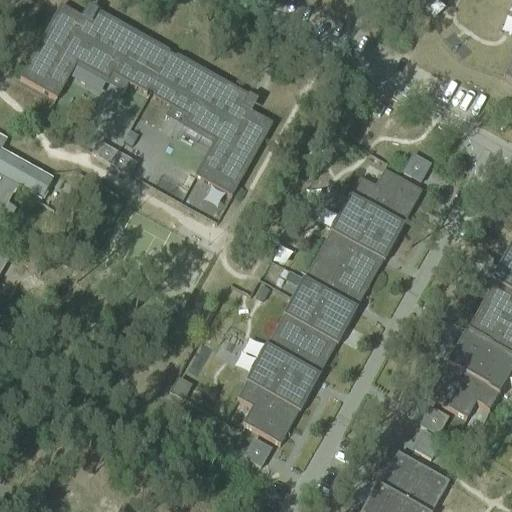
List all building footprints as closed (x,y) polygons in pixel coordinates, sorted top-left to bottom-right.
[(155,96),(153,99),(189,119),(185,126),(216,142),(196,178),(233,198),(272,128),(240,111),(247,99),(175,59),(174,61),(168,57),(169,56),(96,14),(89,26),(60,9),(19,83),(56,103),(76,68),(106,84),(109,77),(146,98),(149,93),(155,96)] [(511,62),(502,81),(511,86),(511,62)] [(0,274),(5,265),(0,261),(0,221),(17,191),(39,204),(51,183),(0,154),(0,153),(6,144),(0,140),(0,274)] [(130,164),(102,149),(95,161),(123,177),(130,164)] [(245,387),(236,404),(250,412),(241,429),(279,450),(298,417),(299,417),(319,381),(318,381),(335,350),(336,350),(356,314),(355,314),(382,266),(383,266),(403,230),(402,230),(420,196),(383,175),(374,192),(359,183),(349,200),(348,200),(328,236),(303,284),(301,283),(281,319),(282,320),(265,351),(264,350),(244,386),(245,387)] [(446,369),(428,403),(465,424),(475,407),(489,415),(499,399),(500,399),(511,377),(511,249),(492,285),(493,285),(467,333),(465,333),(445,369),(446,369)] [(436,440),(446,422),(429,412),(419,430),(436,440)] [(435,455),(440,446),(422,436),(412,454),(426,462),(431,453),(435,455)] [(268,457),(259,452),(261,449),(252,444),(242,462),(260,471),(268,457)] [(433,511),(448,487),(428,475),(397,457),(378,490),(376,489),(362,511),(433,511)]
